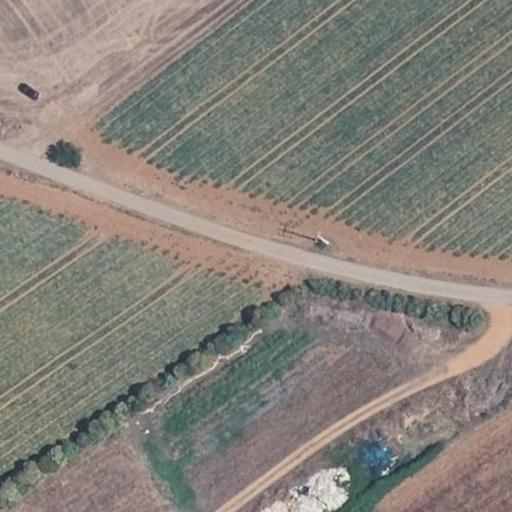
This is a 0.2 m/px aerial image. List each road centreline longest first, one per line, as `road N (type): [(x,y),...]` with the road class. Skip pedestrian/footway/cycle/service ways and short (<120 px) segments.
road 1 (tertiary): [(511,296),(308,262),(0,149)]
road 2 (track): [(511,297),(487,349),(337,426),(224,511)]
